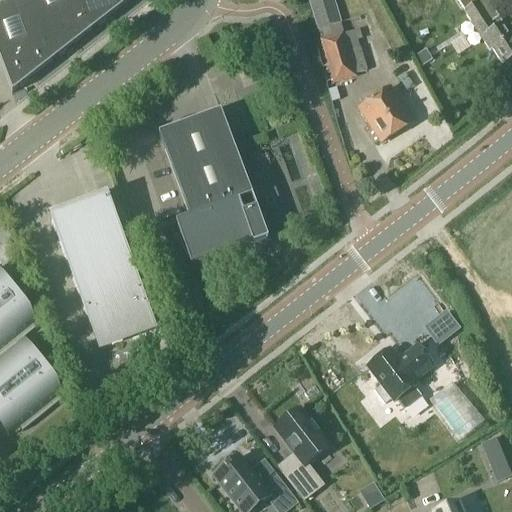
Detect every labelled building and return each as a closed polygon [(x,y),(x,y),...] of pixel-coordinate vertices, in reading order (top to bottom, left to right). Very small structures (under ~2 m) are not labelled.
[(0,62),(12,95),(52,64),(28,0),(19,0),(0,7),(0,62)] [(28,0),(52,64),(91,33),(78,0),(28,0)] [(78,0),(91,33),(130,3),(129,0),(78,0)] [(325,41),(343,36),(339,24),(341,23),(333,0),(309,0),(318,31),(321,30),(325,41)] [(486,0),(459,0),(457,2),(489,52),(492,50),(502,65),(511,58),(511,35),(510,36),(504,26),(503,26),(496,30),(491,22),(498,18),(486,0)] [(343,36),(325,41),(322,42),(335,84),(355,78),(354,76),(367,73),(358,41),(345,45),(343,36)] [(432,61),(425,51),(415,58),(421,68),(432,61)] [(336,89),(329,91),(332,103),(340,101),(336,89)] [(359,110),(381,144),(413,123),(391,89),(359,110)] [(189,219),(176,224),(191,266),(253,243),(254,246),(268,241),(267,238),(222,115),(159,138),(189,219)] [(90,327),(99,348),(154,327),(147,306),(108,200),(98,204),(62,217),(61,217),(51,221),(90,327)] [(0,285),(0,409),(2,408),(22,433),(23,432),(22,431),(60,401),(61,402),(62,401),(52,389),(56,386),(48,376),(45,380),(16,345),(35,330),(25,318),(29,315),(22,305),(18,309),(0,285)] [(460,331),(446,312),(424,330),(438,348),(460,331)] [(417,348),(398,362),(390,351),(387,354),(385,351),(373,360),(375,363),(367,369),(382,388),(375,393),(385,405),(391,401),(394,404),(397,401),(404,411),(421,398),(413,389),(417,386),(414,383),(433,369),(417,348)] [(304,396),(309,401),(319,394),(314,388),(304,396)] [(324,487),(307,466),(329,449),(300,411),(275,431),(295,456),(278,469),(304,503),(324,487)] [(496,439),(481,446),(487,459),(502,453),(496,439)] [(251,472),(240,458),(215,477),(241,511),(251,511),(271,497),(274,501),(288,490),(265,461),(251,472)] [(384,503),(381,497),(366,506),(370,511),(384,503)] [(436,511),(462,511),(459,503),(436,511)]
